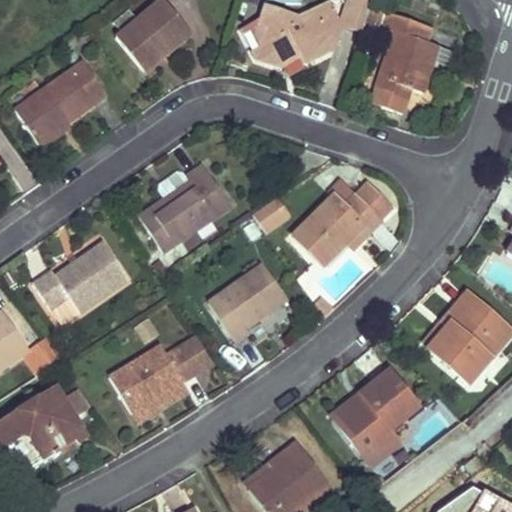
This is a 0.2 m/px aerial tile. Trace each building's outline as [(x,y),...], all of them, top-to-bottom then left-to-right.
[(166,59),(194,36),(165,0),(140,21),(125,33),(117,39),(142,69),(162,54),(166,59)] [(363,34),(374,2),(368,0),(351,0),(344,22),(346,29),(363,34)] [(305,69),(335,54),(328,37),(343,31),(331,5),(315,13),(318,19),(308,23),(299,21),(267,10),(260,28),(267,31),(258,59),(284,68),(289,52),(299,55),(305,69)] [(132,11),(117,23),(125,33),(140,21),(132,11)] [(318,19),(315,13),(299,21),(308,23),(318,19)] [(425,94),(439,51),(427,47),(432,30),(390,16),(385,31),(397,35),(379,91),(406,101),(408,101),(411,89),(425,94)] [(328,37),(335,54),(343,31),(328,37)] [(162,54),(142,69),(146,75),(166,59),(162,54)] [(15,115),(38,148),(66,128),(106,101),(83,68),(15,115)] [(406,101),(379,91),(374,105),(402,114),(406,101)] [(66,128),(38,148),(42,153),(70,133),(66,128)] [(202,169),(186,180),(190,186),(164,203),(139,221),(163,256),(230,209),(202,169)] [(190,186),(186,180),(181,173),(156,190),(164,203),(190,186)] [(391,210),(364,182),(353,194),(340,182),(328,194),(332,197),(293,235),(323,266),(345,244),(365,225),(371,231),(381,222),(380,220),(391,210)] [(288,216),(276,199),(253,215),(265,232),(288,216)] [(352,250),(371,231),(365,225),(345,244),(352,250)] [(129,281),(102,243),(55,277),(51,272),(33,285),(51,311),(69,299),(80,314),(129,281)] [(235,345),(249,336),(246,331),(286,303),(263,269),(209,307),(235,345)] [(447,327),(437,339),(427,351),(467,384),(511,331),(465,293),(441,322),(447,327)] [(4,317),(0,319),(0,374),(27,358),(39,377),(62,363),(48,344),(30,356),(4,317)] [(447,327),(441,322),(421,346),(427,351),(437,339),(447,327)] [(160,350),(109,382),(132,417),(133,417),(182,386),(198,376),(179,347),(164,357),(160,350)] [(341,428),(354,445),(367,461),(396,438),(390,430),(419,407),(390,371),(362,394),(370,404),(341,428)] [(188,395),(182,386),(133,417),(139,426),(188,395)] [(88,438),(72,414),(56,389),(14,416),(22,429),(5,440),(9,446),(21,464),(27,473),(75,442),(77,445),(88,438)] [(370,404),(362,394),(333,418),(341,428),(370,404)] [(22,429),(14,416),(0,424),(0,451),(0,452),(9,446),(5,440),(22,429)] [(396,438),(367,461),(373,468),(402,445),(396,438)] [(247,494),(261,511),(305,511),(332,491),(295,445),(266,467),(271,474),(247,494)] [(21,464),(9,446),(0,452),(12,470),(21,464)] [(460,462),(467,473),(484,461),(478,451),(460,462)] [(266,467),(241,487),(247,494),(271,474),(266,467)]
